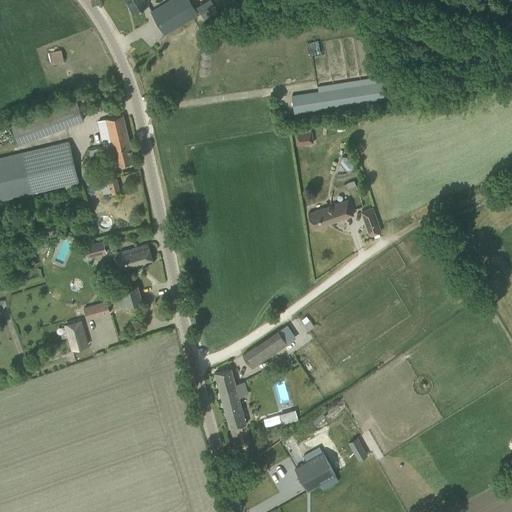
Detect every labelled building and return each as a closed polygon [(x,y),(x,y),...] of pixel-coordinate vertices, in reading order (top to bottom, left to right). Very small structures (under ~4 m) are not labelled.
[(148,4),(145,0),(125,0),(133,13),(148,4)] [(198,14),(193,5),(189,0),(170,0),(151,11),(164,34),(198,14)] [(318,42),(307,45),(309,56),(321,54),(318,42)] [(61,50),(52,52),(49,52),(51,64),(54,63),(64,61),(61,50)] [(318,92),(292,96),(294,113),(384,99),(381,82),(380,77),(317,87),(318,92)] [(85,94),(78,96),(80,102),(87,100),(85,94)] [(123,114),(113,117),(106,118),(106,119),(98,121),(109,168),(134,162),(123,114)] [(310,125),(294,127),(297,145),(313,142),(311,130),(310,125)] [(0,200),(79,182),(69,141),(0,157),(0,200)] [(339,159),(338,163),(345,172),(349,172),(353,169),(353,165),(345,157),(341,157),(339,159)] [(117,178),(107,180),(110,194),(120,192),(117,178)] [(348,199),(317,210),(308,213),(313,229),(353,215),(348,199)] [(381,231),(373,208),(360,212),(369,236),(381,231)] [(107,254),(104,242),(85,247),(88,259),(107,254)] [(148,243),(138,246),(113,253),(118,271),(153,261),(148,243)] [(137,285),(128,288),(114,292),(119,308),(142,302),(137,285)] [(106,301),(83,308),(87,319),(110,312),(106,301)] [(81,320),(65,325),(72,349),(88,344),(81,320)] [(252,368),(287,344),(278,330),(243,355),(252,368)] [(231,368),(214,372),(229,426),(229,428),(246,423),(239,397),(237,391),(246,388),(244,381),(235,384),(231,368)] [(295,410),(290,411),(292,421),(298,419),(295,410)] [(322,451),(294,467),(308,491),(336,475),(322,451)]
